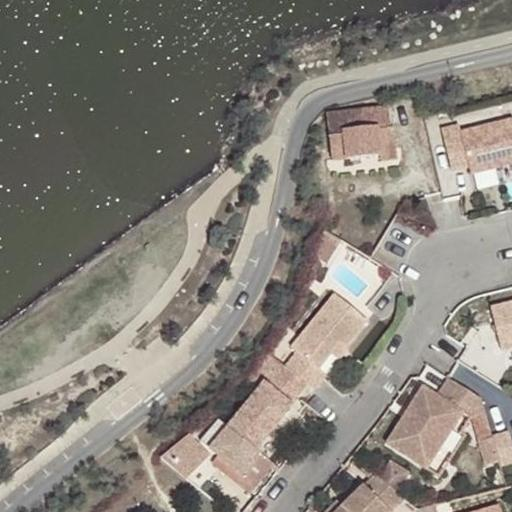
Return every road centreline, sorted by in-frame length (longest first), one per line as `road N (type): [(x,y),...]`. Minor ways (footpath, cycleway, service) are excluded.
road 1 (unclassified): [(511,50),(327,96),(298,124),(273,239),(234,323),(158,399),(15,511)]
road 2 (residential): [(511,229),(487,246),(282,511)]
